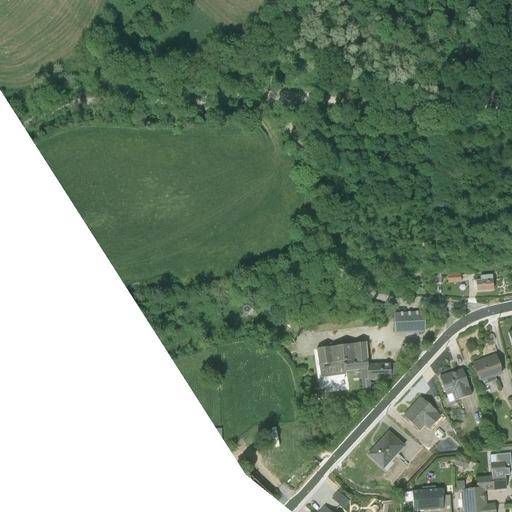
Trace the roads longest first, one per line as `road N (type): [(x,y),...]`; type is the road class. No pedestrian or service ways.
road 1 (unclassified): [(445,302),(369,293),(336,268),(314,167),(274,94)]
road 2 (unclassified): [(0,139),(84,99),(274,94)]
road 3 (residential): [(453,331),(285,511)]
road 4 (track): [(274,94),(511,105)]
